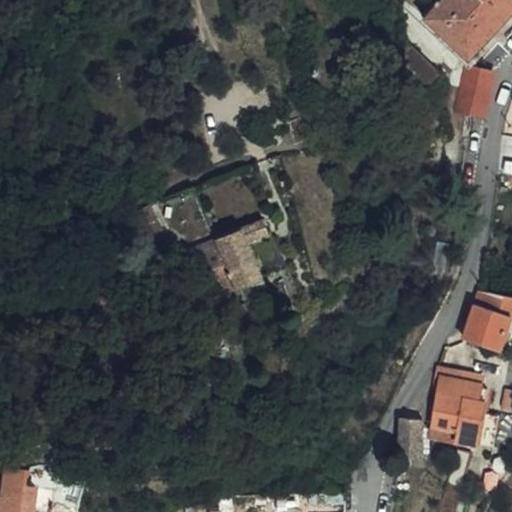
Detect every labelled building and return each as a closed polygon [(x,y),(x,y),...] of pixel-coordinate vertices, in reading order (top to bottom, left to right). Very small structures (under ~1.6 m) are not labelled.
[(511,0),(442,0),(425,17),(467,60),(511,14),(511,0)] [(393,47),(431,83),(439,74),(402,38),(393,47)] [(482,113),(495,72),(468,70),(458,107),(464,112),(482,113)] [(511,165),(511,134),(506,134),(503,164),(511,165)] [(155,220),(179,221),(168,172),(143,185),(155,220)] [(89,191),(75,178),(63,191),(76,205),(89,191)] [(276,231),(273,217),(220,228),(231,284),(255,278),(251,256),(258,254),(254,235),(276,231)] [(225,252),(220,228),(191,234),(209,253),(225,252)] [(460,338),(461,341),(497,352),(510,309),(511,301),(511,297),(498,294),(486,294),(476,292),(460,338)] [(436,368),(433,392),(439,393),(443,369),(436,368)] [(443,369),(439,393),(433,392),(430,413),(435,413),(433,426),(459,430),(472,432),(476,401),(482,401),(483,390),(483,386),(480,385),(482,377),(443,369)] [(476,401),(472,432),(459,430),(458,437),(480,441),(480,438),(482,401),(476,401)] [(497,402),(487,401),(482,401),(480,438),(495,440),(497,402)] [(423,423),(396,421),(394,460),(419,462),(422,430),(423,423)] [(458,437),(459,430),(433,426),(432,433),(458,437)] [(436,511),(451,511),(465,456),(451,453),(436,511)] [(31,463),(29,479),(59,483),(61,466),(31,463)] [(29,474),(12,473),(0,471),(0,511),(42,511),(44,486),(28,485),(29,474)]
